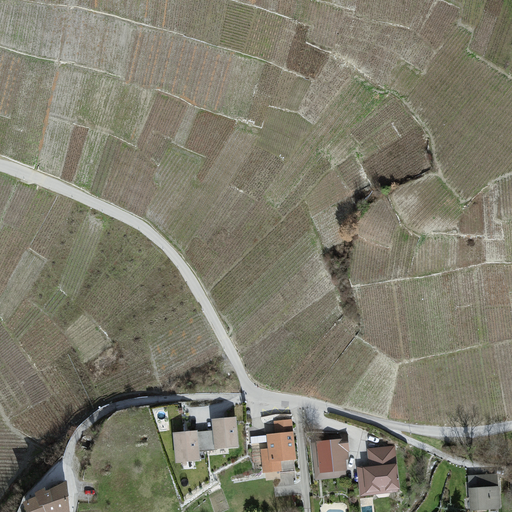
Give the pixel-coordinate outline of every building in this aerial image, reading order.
[(210,429),(211,445),(235,444),(233,415),(209,416),(210,429)] [(257,449),(259,475),(295,471),(290,419),(271,421),(272,434),(265,434),(266,448),(257,449)] [(170,430),(172,459),(196,458),(196,447),(195,430),(195,429),(170,430)] [(211,445),(210,429),(195,430),(196,447),(211,446),(211,445)] [(80,434),(74,445),(87,451),(92,440),(80,434)] [(310,440),(313,479),(345,476),(343,459),(347,457),(345,437),(310,440)] [(354,466),(357,494),(398,489),(394,446),(364,449),(365,465),(354,466)] [(497,473),(467,475),(469,509),(499,508),(497,473)] [(21,500),(25,511),(62,511),(68,510),(66,482),(45,490),(44,486),(31,491),(33,495),(21,500)]
